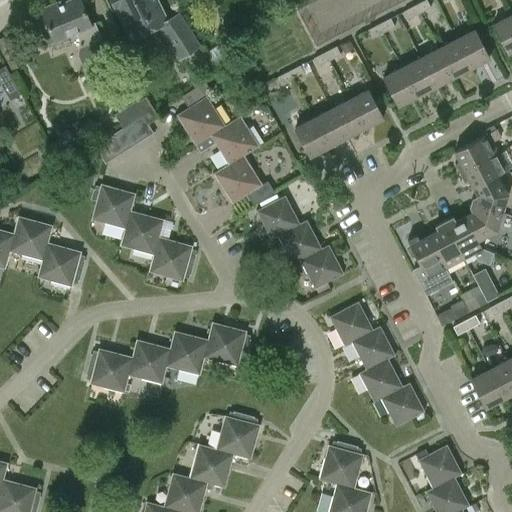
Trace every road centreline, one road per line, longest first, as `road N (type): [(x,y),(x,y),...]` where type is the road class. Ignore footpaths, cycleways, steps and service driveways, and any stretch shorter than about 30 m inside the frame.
road 1 (residential): [(254,511),(323,388),(322,354),(290,309),(262,297),(91,315),(68,328),(0,401)]
road 2 (residential): [(501,452),(469,444),(425,365),(430,332),(369,216),(374,191),(404,176),(417,153),(511,103)]
